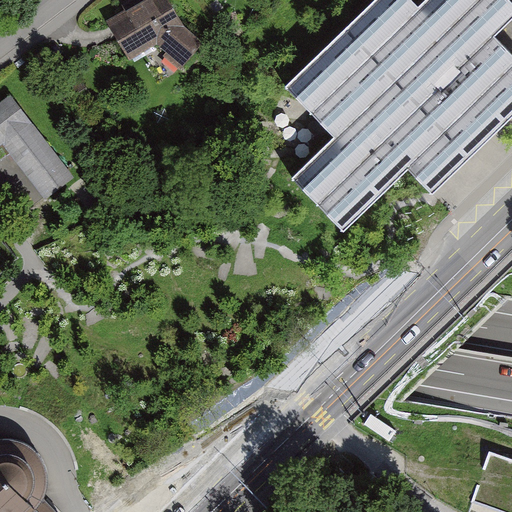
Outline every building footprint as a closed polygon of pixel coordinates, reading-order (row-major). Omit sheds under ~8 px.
[(135,0),(139,7),(116,18),(136,57),(160,45),(185,67),(212,45),(189,24),(173,0),(135,0)] [(511,0),(372,0),(293,78),(328,116),(340,133),(297,170),(350,225),(409,169),(430,191),(444,182),(511,116),(511,44),(502,35),(511,21),(511,0)] [(77,178),(15,95),(0,106),(0,148),(7,143),(50,199),(77,178)] [(511,511),(511,456),(490,450),(473,511),(511,511)] [(0,511),(39,511),(43,498),(42,481),(35,468),(26,459),(13,453),(0,452),(0,511)]
